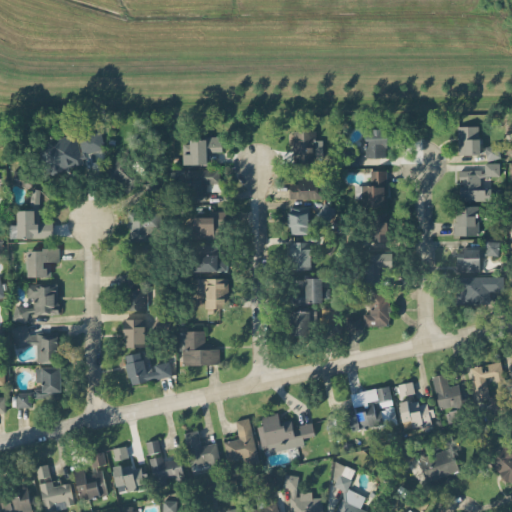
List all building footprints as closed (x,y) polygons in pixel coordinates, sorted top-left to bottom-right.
[(458,126),(458,154),(480,154),(480,125),(458,126)] [(365,157),(387,157),(387,129),(365,129),(365,157)] [(321,161),(320,140),(315,140),(315,130),(294,131),(295,162),(321,161)] [(82,152),(103,149),(101,131),(79,134),(82,152)] [(83,165),(76,135),(39,143),(46,173),(83,165)] [(183,164),(207,164),(207,151),(221,151),(221,139),(183,138),(183,164)] [(112,174),(122,163),(118,159),(108,170),(112,174)] [(490,200),(490,188),(480,188),(480,176),(499,175),(499,162),(483,162),(483,169),(459,169),(459,179),(461,179),(461,200),(490,200)] [(112,175),(129,194),(142,183),(124,163),(112,175)] [(206,200),(206,183),(218,183),(218,169),(187,168),(186,200),(206,200)] [(362,206),(386,206),(386,169),(370,169),(371,184),(355,185),(356,198),(361,198),(362,206)] [(38,178),(16,170),(12,181),(34,189),(38,178)] [(289,182),(289,199),(323,198),(323,174),(298,175),(298,182),(289,182)] [(52,237),(52,222),(40,222),(40,188),(31,188),(31,209),(17,210),(17,224),(10,224),(10,238),(52,237)] [(318,214),(328,220),(336,207),(325,202),(318,214)] [(478,205),(457,205),(458,221),(454,221),(454,235),(479,234),(478,205)] [(309,207),(288,208),(289,234),(310,233),(309,207)] [(154,242),(155,210),(129,209),(128,241),(154,242)] [(368,214),(369,241),(389,240),(388,214),(368,214)] [(214,218),(187,219),(188,238),(219,237),(219,226),(214,227),(214,218)] [(499,256),(499,241),(485,240),(485,249),(458,248),(457,271),(479,271),(480,255),(499,256)] [(310,241),(290,241),(290,269),(311,269),(310,241)] [(193,271),(227,270),(226,252),(219,253),(219,245),(192,245),(193,271)] [(28,260),(28,276),(50,276),(50,261),(58,261),(58,249),(22,249),(22,260),(28,260)] [(378,285),(379,267),(391,268),(391,254),(362,253),(361,284),(378,285)] [(147,309),(147,288),(140,288),(139,273),(122,273),(122,287),(125,287),(126,310),(147,309)] [(456,303),(489,303),(489,291),(503,291),(503,276),(456,276),(456,303)] [(198,277),(198,291),(205,291),(205,309),(228,309),(228,277),(198,277)] [(322,277),(305,277),(305,291),(291,291),(291,302),(328,301),(328,287),(322,288),(322,277)] [(57,283),(27,283),(27,297),(33,297),(33,305),(13,306),(14,321),(28,321),(27,314),(58,313),(57,283)] [(364,325),(389,325),(388,291),(353,291),(353,304),(369,304),(369,313),(363,313),(364,325)] [(312,335),(312,310),(292,310),(292,335),(312,335)] [(360,316),(346,316),(346,330),(360,330),(360,316)] [(124,346),(144,346),(143,318),(123,318),(124,346)] [(325,324),(324,334),(336,335),(337,324),(325,324)] [(36,362),(58,362),(58,335),(28,334),(28,326),(14,325),(13,345),(37,345),(36,362)] [(181,364),(220,364),(219,348),(211,348),(211,342),(204,342),(204,330),(180,330),(181,364)] [(130,383),(172,376),(169,361),(154,363),(155,370),(147,371),(143,351),(125,354),(130,383)] [(477,400),(489,398),(485,377),(494,375),(497,394),(506,392),(500,361),(484,364),(485,364),(472,367),(477,400)] [(15,407),(31,406),(31,398),(61,397),(60,366),(35,367),(36,388),(15,389),(15,407)] [(461,384),(447,385),(446,373),(433,375),(436,407),(463,404),(461,384)] [(398,384),(400,396),(415,393),(412,381),(398,384)] [(351,430),(378,426),(378,427),(396,424),(389,386),(350,392),(353,407),(347,408),(351,430)] [(433,424),(429,402),(419,404),(418,399),(399,402),(402,421),(411,420),(412,427),(433,424)] [(304,445),(303,437),(314,435),(312,422),(299,424),(301,434),(294,435),(292,419),(279,421),(278,413),(261,416),(263,425),(257,426),(261,451),(304,445)] [(243,458),(244,464),(257,462),(250,417),(235,419),(238,435),(224,437),(227,460),(243,458)] [(216,442),(200,445),(197,429),(184,432),(191,464),(207,460),(208,467),(221,464),(216,442)] [(148,453),(160,451),(158,439),(146,441),(148,453)] [(114,459),(128,457),(126,445),(112,447),(114,459)] [(511,477),(511,452),(507,445),(490,457),(507,481),(511,477)] [(409,446),(402,449),(405,460),(413,457),(409,446)] [(427,480),(458,471),(451,447),(420,457),(427,480)] [(93,466),(105,464),(103,452),(92,453),(93,466)] [(180,457),(163,461),(162,455),(149,458),(154,486),(166,483),(166,479),(183,475),(180,457)] [(335,511),(369,511),(370,511),(360,508),(365,495),(348,488),(356,469),(339,462),(329,483),(345,490),(335,511)] [(69,482),(53,486),(48,463),(35,466),(45,511),(56,509),(55,504),(73,501),(69,482)] [(124,484),(126,491),(145,487),(141,466),(133,468),(132,463),(112,467),(116,486),(124,484)] [(102,470),(85,474),(83,468),(73,470),(80,500),(107,494),(102,470)] [(246,509),(246,511),(277,511),(274,491),(277,490),(274,474),(261,477),(266,505),(246,509)] [(321,511),(322,497),(312,497),(312,491),(297,491),(297,474),(284,474),(284,487),(290,487),(290,511),(321,511)] [(0,497),(4,511),(20,511),(32,508),(24,484),(0,491),(0,497)] [(241,511),(240,507),(224,510),(224,511),(218,511),(214,493),(205,495),(207,511),(241,511)] [(162,511),(175,511),(175,499),(163,499),(162,511)]
